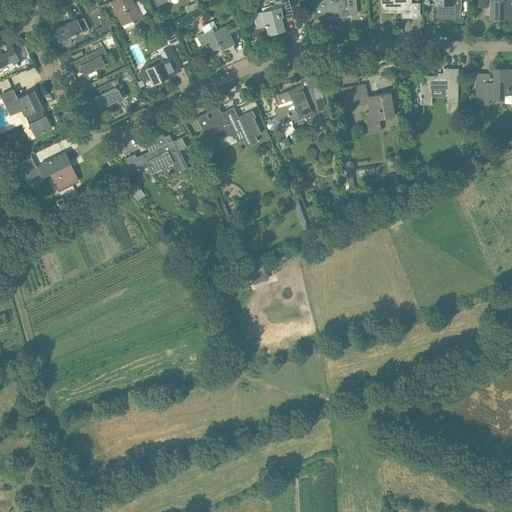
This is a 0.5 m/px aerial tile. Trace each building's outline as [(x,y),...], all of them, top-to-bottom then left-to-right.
[(117,14),(122,24),(140,15),(133,1),(132,0),(112,0),(111,1),(114,8),(112,9),(115,15),(117,14)] [(294,19),(288,0),(278,0),(274,1),(276,7),(262,11),(253,13),(256,27),(265,24),(268,34),(285,30),(283,22),(294,19)] [(316,0),(318,12),(330,11),(331,21),(337,20),(337,18),(346,17),(346,14),(357,13),(355,0),(316,0)] [(384,0),(384,10),(402,10),(402,17),(419,18),(420,3),(411,3),(410,0),(384,0)] [(435,0),(435,4),(438,4),(438,9),(436,9),(436,18),(455,18),(455,16),(460,16),(460,4),(461,4),(461,0),(435,0)] [(511,0),(489,0),(489,19),(503,19),(503,17),(511,17),(511,0)] [(196,2),(190,4),(193,10),(198,7),(196,2)] [(53,29),(59,41),(60,40),(62,45),(66,46),(70,44),(72,40),(69,36),(81,30),(82,32),(89,28),(83,17),(77,20),(76,18),(53,29)] [(106,20),(100,22),(104,31),(110,29),(106,20)] [(203,26),(202,26),(204,32),(197,35),(206,53),(220,46),(221,49),(234,43),(225,24),(217,29),(213,21),(205,25),(204,23),(202,24),(203,26)] [(170,25),(163,29),(171,45),(178,41),(170,25)] [(0,66),(12,61),(13,64),(20,61),(11,43),(0,48),(0,66)] [(23,43),(17,46),(19,51),(26,47),(23,43)] [(82,69),(84,74),(93,70),(105,64),(101,55),(107,53),(104,47),(98,50),(79,59),(70,63),(73,69),(75,73),(82,69)] [(141,72),(142,74),(143,77),(145,78),(148,79),(151,78),(153,83),(180,69),(169,47),(163,51),(166,55),(145,66),(143,68),(141,70),(141,72)] [(58,56),(60,61),(68,58),(65,52),(58,56)] [(438,93),(438,89),(444,89),(444,96),(448,96),(447,112),(457,112),(457,102),(458,68),(443,68),(443,75),(421,75),(420,104),(431,104),(431,93),(438,93)] [(475,104),(489,104),(489,98),(503,98),(503,93),(511,92),(511,69),(494,69),(494,82),(476,82),(475,104)] [(267,124),(267,126),(268,128),(271,129),(273,129),(278,127),(278,128),(305,117),(307,120),(307,121),(308,122),(310,123),(311,123),(312,123),(313,123),(314,123),(316,122),(317,121),(318,119),(319,117),(319,115),(318,111),(326,108),(318,74),(310,75),(291,81),(290,79),(276,83),(278,87),(279,87),(282,95),(275,98),(278,106),(274,108),(278,115),(274,117),(274,118),(270,120),(268,122),(267,124)] [(98,92),(87,97),(88,99),(90,105),(97,101),(100,108),(102,107),(103,108),(105,106),(122,97),(118,88),(114,87),(111,81),(96,88),(98,92)] [(363,86),(339,90),(343,115),(366,112),(370,136),(376,135),(376,136),(379,136),(379,135),(383,134),(381,122),(395,119),(391,95),(368,99),(369,100),(365,101),(363,86)] [(18,99),(13,89),(1,95),(8,110),(10,109),(12,113),(17,110),(17,109),(21,107),(35,136),(52,128),(46,115),(45,116),(42,111),(43,111),(36,96),(35,97),(32,91),(22,96),(22,97),(18,99)] [(206,113),(196,118),(200,127),(205,136),(215,132),(214,130),(216,129),(217,131),(218,131),(221,137),(240,128),(247,143),(257,138),(250,124),(246,115),(245,112),(244,112),(245,115),(239,118),(234,107),(242,103),(234,107),(209,118),(206,113)] [(167,143),(162,134),(144,143),(149,153),(137,158),(135,153),(124,158),(131,173),(135,171),(140,181),(147,177),(145,174),(152,171),(152,172),(171,163),(172,162),(176,170),(175,171),(177,175),(185,172),(184,170),(188,168),(179,150),(186,146),(181,136),(174,140),(167,143)] [(32,157),(16,165),(23,179),(39,171),(44,182),(52,178),(58,190),(65,187),(74,183),(65,165),(70,162),(65,153),(56,157),(39,165),(36,166),(32,157)] [(344,193),(349,192),(355,191),(350,161),(339,162),(344,193)] [(312,227),(300,193),(292,196),(305,230),(312,227)] [(400,216),(398,211),(382,217),(388,229),(391,228),(389,221),(400,216)] [(266,273),(262,263),(248,269),(252,279),(266,273)] [(183,302),(185,306),(196,302),(194,297),(183,302)]
